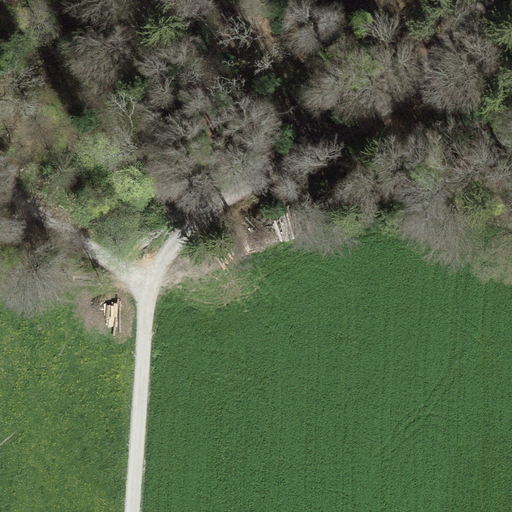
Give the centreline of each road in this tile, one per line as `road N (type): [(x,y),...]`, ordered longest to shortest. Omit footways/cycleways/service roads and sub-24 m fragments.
road 1 (track): [(146,275),(202,213),(394,101),(493,0)]
road 2 (track): [(133,511),(146,275)]
road 3 (track): [(0,172),(146,275)]
